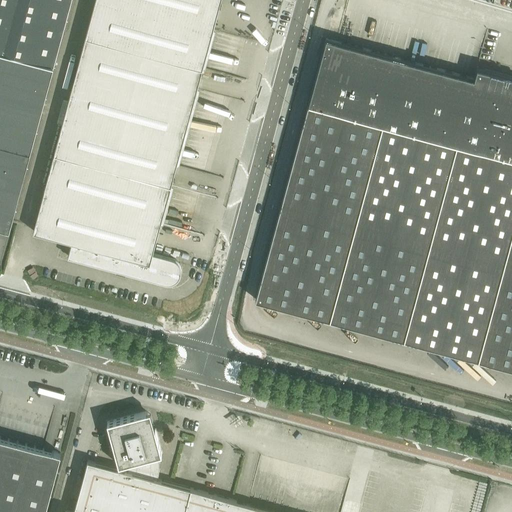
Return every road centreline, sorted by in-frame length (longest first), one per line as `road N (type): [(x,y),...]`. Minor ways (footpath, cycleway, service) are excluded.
road 1 (unclassified): [(304,0),(209,348)]
road 2 (secondary): [(201,380),(511,463)]
road 3 (secondary): [(511,431),(209,348)]
road 4 (unknown): [(85,0),(4,294)]
road 5 (secondary): [(209,348),(0,293)]
road 6 (secondary): [(0,325),(201,380)]
